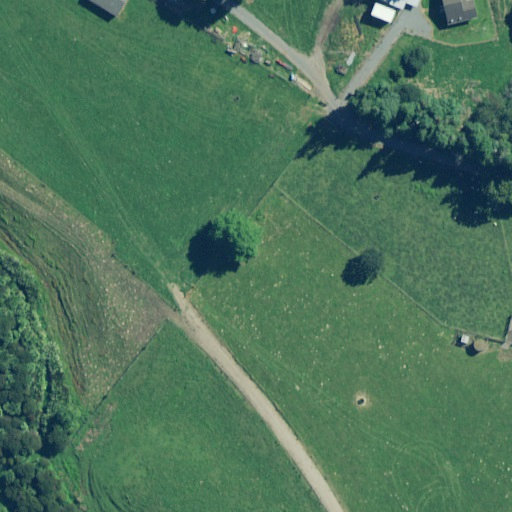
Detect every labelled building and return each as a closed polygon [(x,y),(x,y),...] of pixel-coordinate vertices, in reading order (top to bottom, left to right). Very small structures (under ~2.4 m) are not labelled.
[(127,0),(87,0),(117,17),(127,0)] [(419,0),(377,0),(402,10),(405,3),(416,8),(419,0)] [(460,3),(459,0),(446,0),(443,1),(448,24),(477,18),(473,0),(460,3)] [(395,12),(376,4),(372,16),(391,24),(395,12)] [(486,342),(474,340),(473,350),(484,352),(486,342)]
